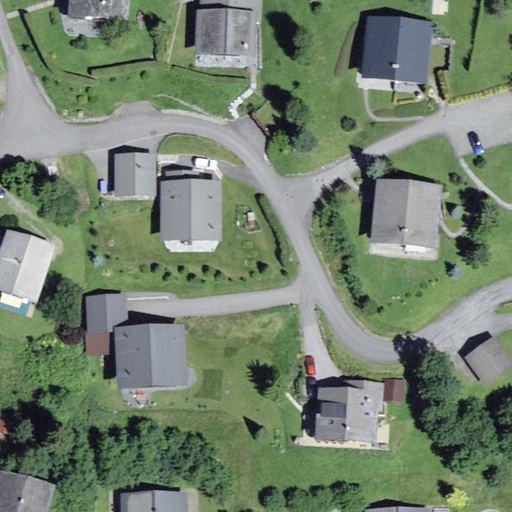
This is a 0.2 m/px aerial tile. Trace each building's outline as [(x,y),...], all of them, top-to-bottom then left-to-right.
[(126,0),(72,0),(72,19),(126,21),(126,0)] [(198,17),(197,57),(253,59),(254,25),(258,25),(258,0),(202,0),(202,17),(198,17)] [(429,29),(371,23),(365,82),(423,87),(429,29)] [(153,197),(153,159),(117,159),(117,197),(153,197)] [(438,192),(378,187),(373,247),(433,252),(438,192)] [(219,241),(219,188),(163,188),(164,242),(219,241)] [(51,252),(9,238),(0,264),(0,292),(35,303),(51,252)] [(89,301),(91,336),(118,335),(126,334),(125,300),(89,301)] [(180,332),(126,334),(118,335),(120,391),(183,388),(180,332)] [(511,365),(495,341),(468,360),(486,385),(511,366),(511,365)] [(402,403),(403,383),(388,382),(386,401),(402,403)] [(337,395),(321,394),(317,443),(373,447),(375,417),(379,417),(381,388),(337,384),(337,395)] [(46,511),(52,492),(1,478),(0,481),(0,511),(46,511)] [(184,511),(184,499),(124,500),(124,511),(184,511)]
